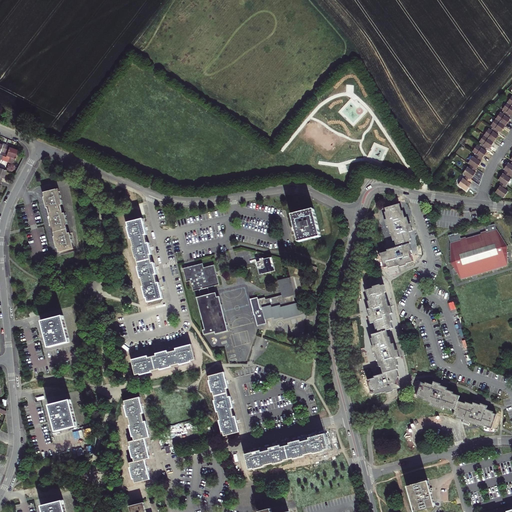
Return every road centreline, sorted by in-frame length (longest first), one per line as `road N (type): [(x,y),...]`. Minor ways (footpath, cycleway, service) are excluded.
road 1 (residential): [(359,215),(300,188),(171,199),(40,145)]
road 2 (residential): [(359,215),(332,347),(363,476)]
road 3 (residential): [(363,476),(511,441)]
road 4 (residential): [(10,357),(17,444),(0,494)]
